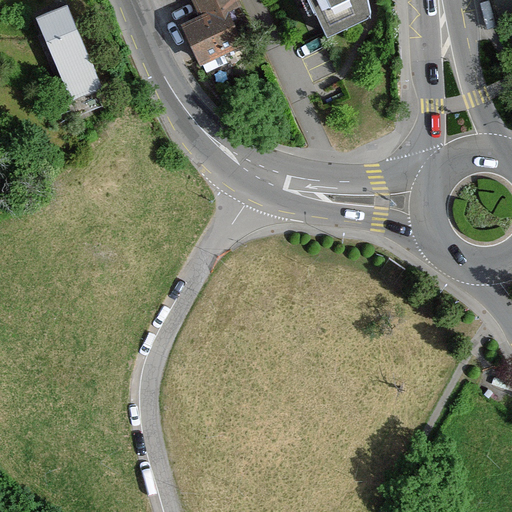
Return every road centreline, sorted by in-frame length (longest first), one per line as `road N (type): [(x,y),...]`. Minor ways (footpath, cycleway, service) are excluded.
road 1 (residential): [(259,170),(156,359),(151,422),(176,511)]
road 2 (tertiary): [(259,170),(195,121),(164,72),(135,0)]
road 3 (tertiary): [(259,170),(323,205),(433,236)]
road 4 (tertiary): [(434,182),(345,182),(259,170)]
road 5 (secondary): [(441,13),(434,182)]
road 6 (secondary): [(505,157),(441,13)]
